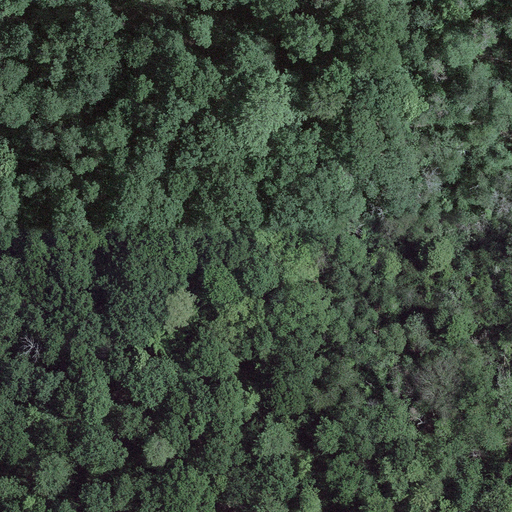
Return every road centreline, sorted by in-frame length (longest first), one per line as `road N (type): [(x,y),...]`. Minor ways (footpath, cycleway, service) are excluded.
road 1 (track): [(280,0),(254,71),(237,181),(239,257)]
road 2 (track): [(0,375),(56,345),(141,355)]
